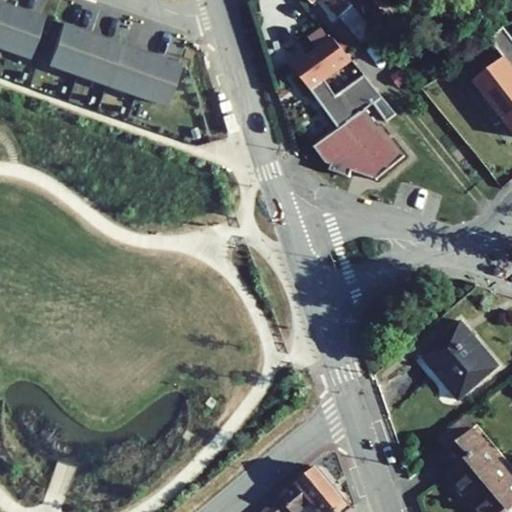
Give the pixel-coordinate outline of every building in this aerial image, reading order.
[(315,0),(324,0),(348,27),(360,17),(346,0),(308,0),(311,3),(315,0)] [(43,17),(0,2),(0,47),(29,58),(43,17)] [(180,65),(62,23),(47,64),(166,105),(180,65)] [(318,49),(329,41),(321,29),(309,38),(318,49)] [(382,97),(333,38),(329,41),(318,49),(307,56),(303,51),(289,61),(338,129),(364,110),(373,104),(382,97)] [(395,114),(382,97),(373,104),(386,121),(395,114)] [(338,129),(314,147),(325,163),(330,165),(329,170),(349,177),(351,171),(377,180),(404,156),(380,126),(377,128),(364,110),(338,129)] [(421,354),(460,400),(499,367),(461,321),(421,354)] [(476,425),(467,414),(436,439),(445,450),(470,429),(476,425)] [(455,468),(447,474),(479,511),(504,511),(511,506),(511,479),(470,429),(445,450),(442,452),(451,463),(461,455),(465,460),(455,468)] [(262,511),(286,511),(291,508),(294,511),(339,511),(348,505),(318,468),(262,511)]
